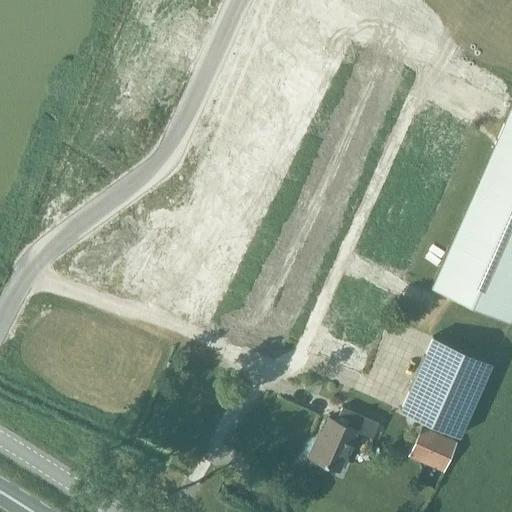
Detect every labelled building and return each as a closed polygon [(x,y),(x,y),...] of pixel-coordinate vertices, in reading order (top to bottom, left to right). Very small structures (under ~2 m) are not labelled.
[(395,110),(410,71),(364,55),(352,89),(348,92),(336,76),(333,75),(337,64),(307,52),(316,45),(309,43),(320,34),(302,27),(200,297),(212,302),(228,257),(238,270),(253,258),(255,253),(291,225),(312,169),(347,182),(364,136),(376,151),(381,136),(374,126),(395,110)] [(511,103),(432,284),(510,319),(511,314),(511,103)] [(417,106),(319,359),(365,377),(463,124),(417,106)] [(250,326),(292,343),(326,258),(314,253),(330,214),(300,202),(250,326)] [(492,353),(503,324),(492,320),(481,348),(492,353)] [(249,352),(262,357),(270,340),(257,334),(249,352)] [(433,336),(400,410),(459,436),(491,362),(433,336)] [(174,365),(169,362),(168,363),(166,368),(171,370),(172,370),(174,365)] [(339,469),(356,431),(372,438),(378,423),(342,407),(335,420),(329,417),(318,441),(316,440),(308,457),(326,465),(327,463),(339,469)] [(454,443),(421,428),(415,441),(448,456),(454,443)]
